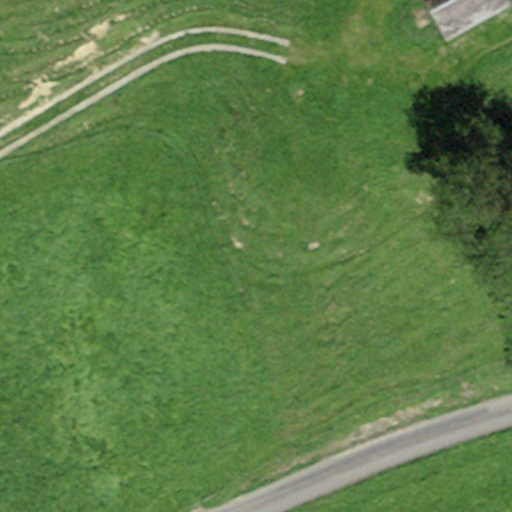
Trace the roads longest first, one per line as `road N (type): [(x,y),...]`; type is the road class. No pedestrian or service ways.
road 1 (track): [(288,52),(233,43),(177,51),(0,145)]
road 2 (unclassified): [(253,511),(511,416)]
